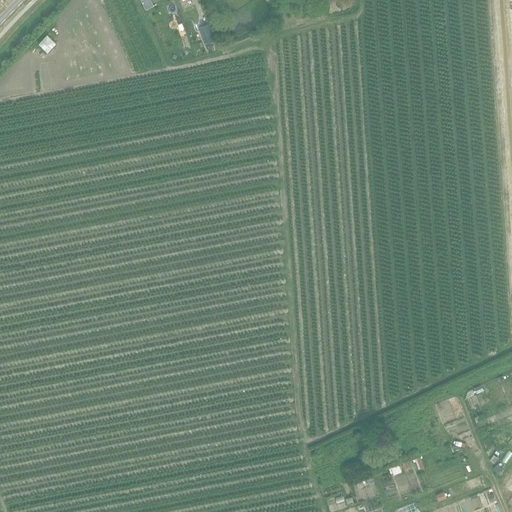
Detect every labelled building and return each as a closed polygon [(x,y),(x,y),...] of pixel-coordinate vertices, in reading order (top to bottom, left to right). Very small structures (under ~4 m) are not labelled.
[(207,27),(198,31),(204,44),(212,40),(207,27)] [(38,44),(47,53),(57,43),(47,34),(38,44)] [(494,456),(490,461),(494,465),(498,459),(494,456)] [(419,457),(415,459),(418,469),(423,467),(419,457)] [(498,465),(494,468),(498,473),(502,470),(498,465)] [(443,493),(436,495),(439,501),(446,498),(443,493)]
